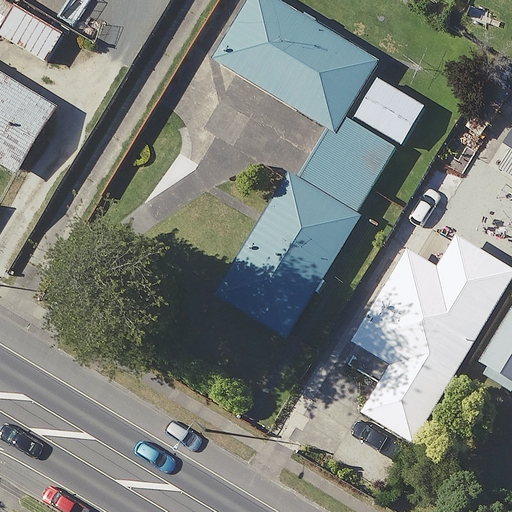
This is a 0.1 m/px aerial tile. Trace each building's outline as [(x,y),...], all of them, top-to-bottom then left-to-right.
[(76,38),(10,0),(5,0),(0,8),(0,31),(59,67),(76,38)] [(392,68),(277,0),(266,0),(227,66),(341,134),(312,184),(305,179),(232,302),(300,342),(436,113),(384,82),(392,68)] [(0,71),(0,163),(29,181),(70,114),(0,71)] [(429,449),(511,304),(429,258),(471,183),(442,167),(369,296),(390,308),(367,348),(405,369),(376,419),(429,449)] [(511,335),(494,368),(503,373),(497,385),(511,393),(511,335)]
